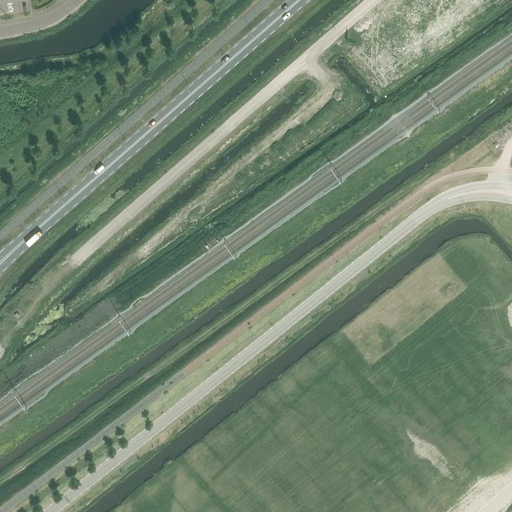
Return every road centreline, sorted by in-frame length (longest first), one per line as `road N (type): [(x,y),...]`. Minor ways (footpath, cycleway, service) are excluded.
road 1 (unclassified): [(419,216),(50,511)]
road 2 (primary): [(0,263),(298,0)]
road 3 (residential): [(78,257),(373,0)]
